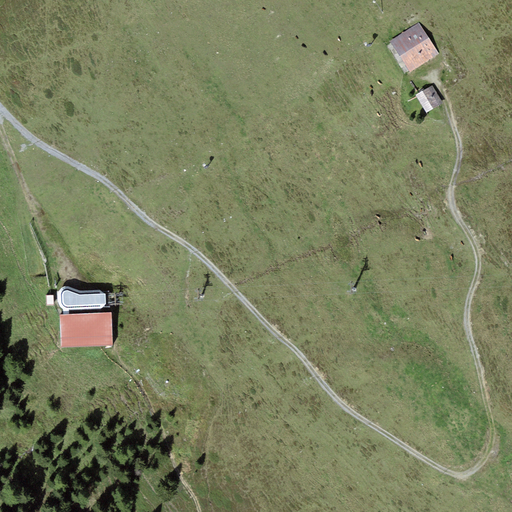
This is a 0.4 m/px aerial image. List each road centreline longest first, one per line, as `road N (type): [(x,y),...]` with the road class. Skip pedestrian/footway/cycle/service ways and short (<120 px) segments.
road 1 (track): [(0,107),(182,242),(346,410),(469,477),(498,443),(466,317),(478,254),(448,200),(460,137),(444,85)]
road 2 (track): [(0,121),(62,264)]
